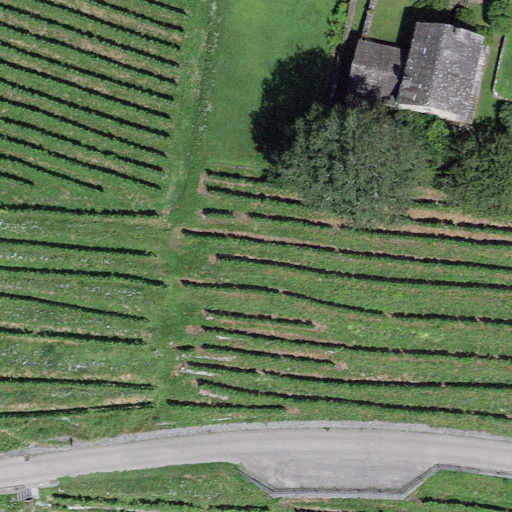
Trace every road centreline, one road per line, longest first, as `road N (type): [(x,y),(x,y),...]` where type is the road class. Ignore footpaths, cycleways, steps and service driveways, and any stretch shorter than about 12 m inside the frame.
road 1 (unclassified): [(511,457),(305,444),(179,450),(0,474)]
road 2 (track): [(329,126),(359,0)]
